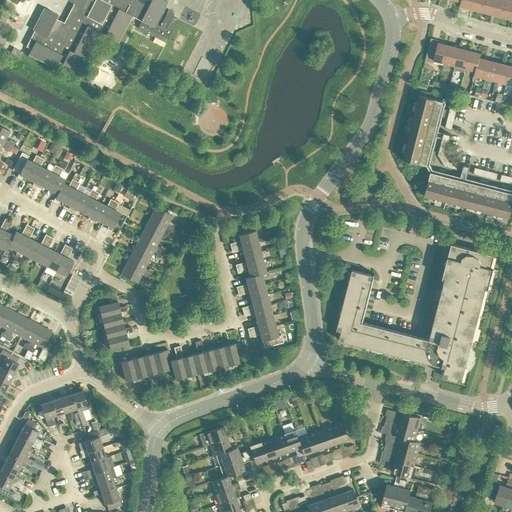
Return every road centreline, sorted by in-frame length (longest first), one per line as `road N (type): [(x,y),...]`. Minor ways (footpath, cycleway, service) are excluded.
road 1 (residential): [(91,272),(131,293),(145,333),(183,337),(233,323),(216,237)]
road 2 (tertiary): [(303,257),(303,218),(373,116),(391,19)]
road 3 (residential): [(388,267),(379,308),(415,318),(432,245),(397,236)]
road 4 (tertiary): [(306,362),(291,376),(178,416),(160,430)]
road 5 (residential): [(91,272),(98,253),(90,241),(1,189)]
road 6 (residential): [(391,19),(426,12),(511,42)]
road 7 (residential): [(501,403),(476,408),(380,384)]
road 8 (residential): [(270,511),(272,484),(362,459)]
